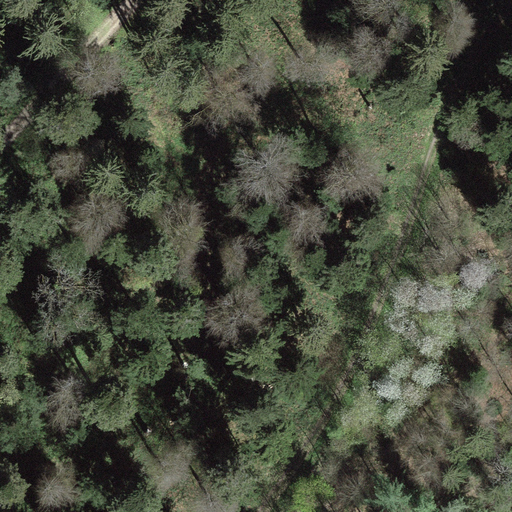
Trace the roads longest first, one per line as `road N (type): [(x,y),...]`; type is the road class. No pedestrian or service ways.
road 1 (track): [(511,13),(463,74),(343,389),(270,511)]
road 2 (track): [(134,0),(0,139)]
